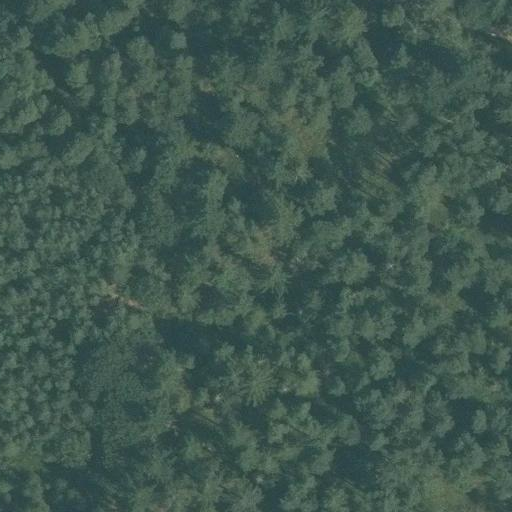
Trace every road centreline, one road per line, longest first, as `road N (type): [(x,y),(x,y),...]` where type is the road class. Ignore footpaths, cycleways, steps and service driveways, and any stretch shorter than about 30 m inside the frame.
road 1 (track): [(221,0),(116,511)]
road 2 (track): [(384,0),(511,35)]
